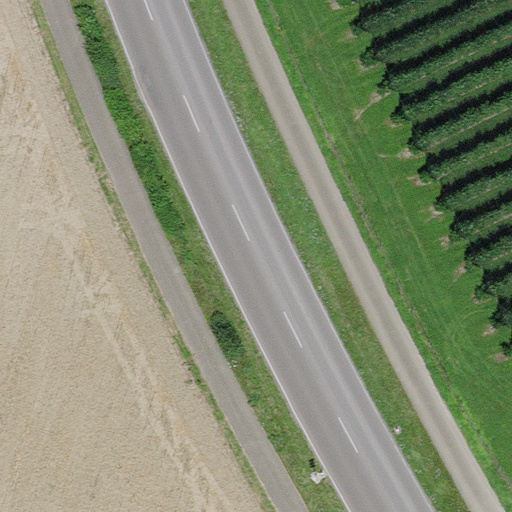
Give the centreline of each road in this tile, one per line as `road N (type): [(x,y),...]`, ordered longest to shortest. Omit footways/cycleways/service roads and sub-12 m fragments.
road 1 (track): [(494,511),(435,410),(246,0)]
road 2 (secondary): [(157,0),(212,137),(395,511)]
road 3 (track): [(57,0),(152,233),(289,511)]
